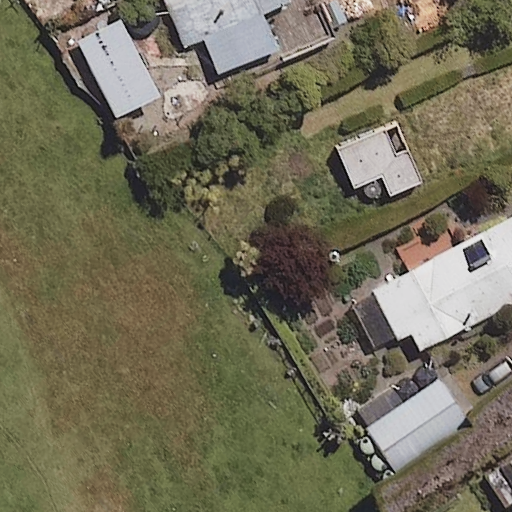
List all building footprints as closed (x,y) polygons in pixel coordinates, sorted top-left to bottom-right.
[(286,0),(284,1),(283,0),(160,0),(180,44),(196,37),(211,71),(273,44),(279,59),(330,37),(314,0),(286,0)] [(149,93),(111,15),(69,35),(107,113),(149,93)] [(416,180),(394,122),(331,145),(345,184),(374,174),(381,193),(416,180)] [(511,255),(511,213),(366,287),(391,336),(403,330),(412,347),(511,296),(511,280),(502,261),(511,255)] [(458,417),(431,379),(361,427),(387,466),(458,417)] [(511,463),(492,479),(511,503),(511,463)]
